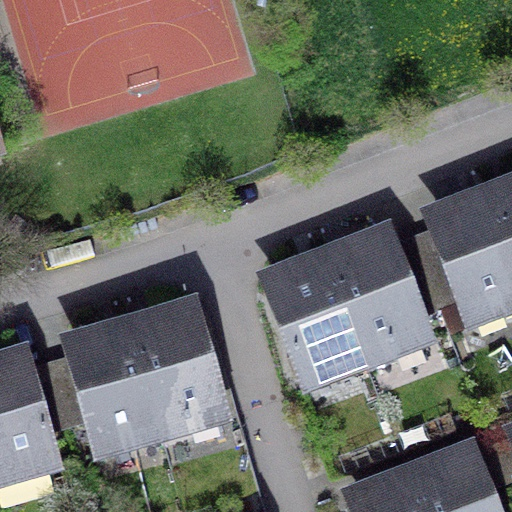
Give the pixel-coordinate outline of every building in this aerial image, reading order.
[(511,194),(491,203),(511,257),(511,194)] [(505,320),(511,317),(511,257),(491,203),(435,225),(472,320),(500,309),(505,320)] [(384,244),(328,266),(369,373),(396,362),(392,351),(421,340),(384,244)] [(367,373),(369,373),(328,266),(271,287),(308,383),(362,362),(367,373)] [(189,319),(131,335),(163,446),(191,438),(188,426),(217,417),(189,319)] [(161,446),(163,446),(131,335),(73,352),(101,451),(158,435),(161,446)] [(21,366),(0,372),(0,479),(49,465),(21,366)] [(487,511),(468,461),(411,482),(422,511),(487,511)] [(422,511),(411,482),(355,504),(358,511),(422,511)]
